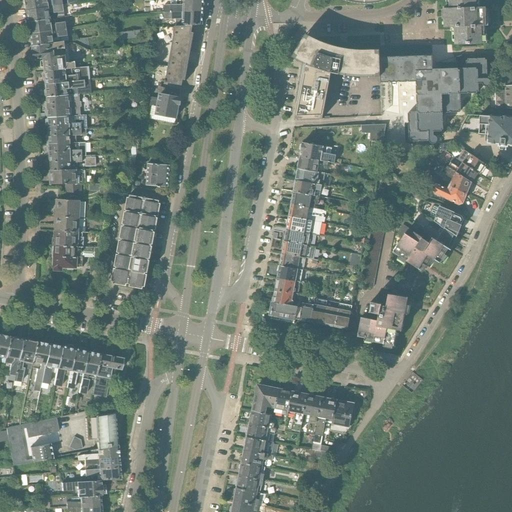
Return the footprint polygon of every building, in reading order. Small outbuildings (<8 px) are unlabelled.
[(64,5),(69,3),(78,2),(77,0),(52,0),(53,1),(49,1),(48,0),(25,0),(27,11),(64,5)] [(164,13),(203,11),(204,0),(170,0),(171,5),(164,6),(164,13)] [(449,0),(449,8),(444,9),(444,28),(454,27),(455,45),(485,44),(484,26),(486,26),(486,7),(479,8),(478,0),(449,0)] [(29,23),(51,19),(50,13),(54,12),(54,13),(65,12),(64,5),(27,11),(29,23)] [(176,26),(193,26),(203,25),(203,11),(164,13),(165,20),(176,20),(176,26)] [(31,35),(67,29),(66,22),(56,24),(56,25),(52,26),(51,19),(29,23),(31,35)] [(170,55),(187,58),(193,26),(176,26),(161,27),(158,41),(173,44),(170,55)] [(33,47),(62,42),(61,37),(68,36),(67,29),(31,35),(33,47)] [(344,48),(336,47),(329,45),(324,43),(319,41),(316,48),(309,47),(306,63),(305,64),(306,64),(304,72),(302,85),(299,102),(295,120),(323,119),(326,102),(329,86),(331,74),(343,76),(356,77),(369,77),(380,76),(380,50),(365,50),(359,50),(354,50),(344,48)] [(41,59),(70,55),(68,44),(65,44),(65,42),(62,42),(33,47),(34,59),(41,59)] [(45,72),(73,69),(77,69),(76,62),(75,62),(71,63),(70,55),(41,59),(41,61),(42,68),(45,67),(45,72)] [(187,58),(170,55),(168,67),(154,64),(150,85),(161,87),(162,82),(165,81),(165,83),(182,86),(187,58)] [(485,95),(489,91),(486,89),(486,87),(488,87),(489,86),(490,85),(490,84),(491,84),(491,82),(490,81),(489,80),(488,79),(487,79),(487,60),(485,60),(485,59),(468,59),(468,61),(466,61),(467,69),(433,70),(432,56),(380,58),(381,83),(417,82),(418,112),(410,112),(410,113),(408,114),(409,140),(411,140),(411,142),(429,141),(430,142),(431,143),(432,144),(433,144),(435,144),(436,143),(437,141),(437,140),(437,138),(437,137),(436,137),(435,136),(434,136),(434,132),(442,131),(442,130),(443,130),(442,113),(460,112),(460,111),(461,111),(460,94),(477,93),(477,92),(478,92),(478,89),(485,95)] [(46,85),(85,81),(84,75),(74,76),(73,69),(45,72),(45,73),(43,74),(44,79),(46,80),(46,85)] [(503,112),(511,113),(511,73),(505,74),(506,86),(505,86),(505,91),(489,91),(485,95),(496,95),(496,109),(503,109),(503,112)] [(47,97),(69,95),(68,89),(78,89),(78,94),(92,93),(91,80),(85,81),(46,85),(47,89),(45,91),(45,96),(47,97)] [(152,107),(151,113),(176,118),(179,105),(180,105),(181,98),(179,98),(180,91),(167,88),(166,95),(159,94),(158,98),(151,97),(150,106),(152,107)] [(49,118),(78,116),(77,107),(82,107),(82,102),(77,102),(76,95),(69,95),(47,97),(48,108),(46,110),(46,115),(49,116),(49,118)] [(511,113),(503,112),(504,115),(483,116),(481,134),(487,135),(487,144),(498,145),(498,147),(507,147),(507,144),(511,144),(511,113)] [(49,131),(87,129),(86,123),(85,123),(85,116),(78,116),(49,118),(46,120),(47,125),(49,126),(49,131)] [(370,141),(383,142),(386,124),(373,125),(361,125),(362,133),(370,134),(370,141)] [(50,144),(77,143),(77,136),(87,135),(87,129),(49,131),(49,135),(47,137),(47,142),(49,143),(50,144)] [(50,157),(88,156),(88,150),(77,150),(77,143),(50,144),(50,145),(48,146),(48,151),(50,152),(50,157)] [(301,157),(320,161),(321,161),(329,163),(335,164),(336,155),(331,154),(332,148),(303,143),(303,144),(301,146),(300,149),(302,152),(301,157)] [(446,152),(448,150),(451,143),(441,144),(438,150),(446,152)] [(464,163),(479,174),(485,164),(464,150),(460,156),(466,160),(464,163)] [(51,171),(77,170),(78,170),(78,163),(83,163),(83,161),(86,161),(86,167),(97,167),(96,157),(86,158),(86,157),(88,157),(88,156),(50,157),(50,162),(48,163),(48,168),(50,169),(50,171),(51,171)] [(298,169),(318,172),(320,161),(301,157),(298,169)] [(476,179),(479,174),(464,163),(462,162),(459,168),(451,162),(448,167),(471,182),(474,178),(476,179)] [(148,164),(146,186),(168,187),(170,165),(148,164)] [(466,194),(471,182),(448,167),(447,166),(443,173),(453,179),(449,187),(447,189),(434,182),(430,190),(459,204),(463,203),(466,194)] [(296,181),(322,186),(323,186),(325,174),(318,172),(298,169),(296,172),(296,173),(296,175),(297,176),(296,181)] [(78,175),(77,170),(51,171),(51,172),(48,173),(48,177),(51,178),(51,185),(66,184),(83,184),(83,175),(78,175)] [(294,192),(320,197),(322,186),(296,181),(294,192)] [(415,192),(424,196),(427,191),(414,185),(410,183),(407,188),(411,190),(415,192)] [(82,193),(82,184),(66,184),(66,194),(82,193)] [(112,196),(115,196),(117,184),(100,185),(101,188),(99,188),(101,198),(106,197),(112,196)] [(292,205),(315,209),(315,205),(319,205),(320,197),(294,192),(292,205)] [(424,196),(415,192),(412,197),(422,202),(424,196)] [(372,198),(378,202),(381,197),(373,193),(372,198)] [(143,289),(159,201),(130,195),(114,284),(127,286),(127,284),(130,284),(130,287),(143,289)] [(57,217),(80,219),(82,201),(58,199),(57,217)] [(289,217),(313,221),(315,209),(292,205),(289,217)] [(457,236),(463,222),(463,221),(463,220),(463,219),(462,218),(462,217),(461,217),(439,207),(434,221),(438,224),(457,236)] [(56,231),(85,232),(85,233),(86,228),(80,227),(80,219),(57,217),(56,231)] [(287,229),(310,233),(320,235),(322,222),(313,221),(289,217),(287,229)] [(452,250),(457,236),(438,224),(434,230),(427,225),(427,226),(422,223),(420,226),(418,225),(417,227),(430,235),(452,250)] [(452,250),(430,235),(427,241),(403,225),(397,234),(403,238),(393,252),(399,256),(398,258),(406,264),(407,261),(424,272),(427,266),(430,267),(435,260),(440,263),(440,262),(442,263),(447,256),(445,254),(449,249),(451,251),(452,250)] [(285,241),(308,246),(310,233),(287,229),(285,241)] [(55,245),(84,247),(85,232),(56,231),(56,237),(54,238),(54,244),(55,245)] [(283,254),(305,258),(314,260),(316,247),(308,246),(285,241),(283,254)] [(78,267),(82,267),(82,258),(92,259),(92,261),(100,263),(103,248),(84,248),(55,245),(53,247),(55,253),(55,267),(55,270),(62,271),(62,267),(69,269),(78,267)] [(103,248),(100,263),(98,275),(106,276),(111,252),(104,248),(103,248)] [(280,266),(303,270),(305,258),(283,254),(280,266)] [(361,256),(352,254),(349,266),(358,268),(361,256)] [(278,278),(301,282),(303,270),(280,266),(278,278)] [(273,302),(296,306),(301,282),(278,278),(273,302)] [(365,338),(364,340),(374,342),(384,344),(384,346),(393,348),(393,345),(394,345),(397,330),(401,331),(405,314),(407,314),(409,305),(406,305),(408,297),(383,292),(382,303),(372,302),(369,312),(379,314),(378,320),(361,317),(358,337),(365,338)] [(300,320),(311,322),(315,299),(316,297),(310,296),(308,304),(303,303),(300,320)] [(311,322),(323,324),(327,301),(315,299),(311,322)] [(323,324),(335,327),(340,303),(327,300),(327,301),(323,324)] [(295,319),(300,320),(303,303),(302,302),(301,307),(296,306),(273,302),(271,314),(272,315),(271,319),(277,320),(277,321),(294,324),(295,319)] [(340,303),(335,327),(348,329),(352,306),(340,303)] [(0,362),(5,364),(5,363),(10,336),(8,336),(8,335),(7,333),(4,332),(2,333),(1,335),(0,334),(0,362)] [(8,375),(15,376),(23,339),(10,336),(5,363),(10,364),(8,375)] [(31,370),(31,368),(36,342),(23,339),(15,376),(14,381),(21,383),(24,368),(31,370)] [(39,392),(41,383),(49,344),(36,342),(31,368),(37,369),(34,382),(37,382),(35,391),(39,392)] [(51,373),(56,373),(61,347),(49,344),(41,383),(48,385),(51,373)] [(64,374),(69,375),(74,349),(73,349),(73,347),(72,346),(69,345),(67,346),(67,348),(61,347),(56,373),(54,386),(61,387),(64,374)] [(75,384),(80,385),(87,352),(85,351),(86,350),(85,348),(81,347),(80,348),(79,350),(74,349),(69,375),(66,388),(74,390),(75,384)] [(89,380),(94,381),(96,375),(100,354),(98,354),(97,351),(94,350),(92,353),(87,352),(80,385),(78,393),(86,395),(89,380)] [(100,354),(96,375),(109,378),(112,368),(121,370),(122,367),(123,366),(124,363),(123,362),(123,359),(100,354)] [(108,387),(94,384),(92,394),(106,397),(108,387)] [(272,408),(275,409),(279,390),(258,385),(252,411),(266,414),(267,407),(272,408)] [(288,415),(289,412),(293,392),(279,390),(275,409),(274,413),(288,415)] [(300,432),(304,414),(308,395),(293,392),(289,412),(295,413),(292,430),(300,432)] [(314,435),(315,435),(322,398),(308,395),(304,414),(310,416),(307,434),(314,435)] [(331,427),(332,427),(337,400),(336,400),(322,398),(315,435),(314,435),(312,443),(321,445),(326,419),(333,420),(331,427)] [(337,400),(332,427),(332,428),(345,430),(350,425),(351,415),(354,416),(356,408),(341,405),(342,401),(337,400)] [(250,424),(274,429),(275,423),(271,423),(272,414),(271,414),(271,415),(266,414),(252,411),(250,424)] [(117,446),(117,439),(116,428),(115,413),(95,417),(95,418),(93,418),(85,420),(87,441),(95,440),(97,439),(98,450),(117,446)] [(59,431),(56,418),(37,422),(25,425),(26,427),(28,437),(59,431)] [(247,437),(273,442),(274,435),(275,435),(276,430),(274,429),(250,424),(247,437)] [(8,440),(13,466),(25,464),(18,429),(6,431),(8,440)] [(245,450),(271,455),(274,442),(273,442),(247,437),(245,450)] [(81,441),(74,438),(69,448),(75,451),(82,450),(81,441)] [(305,448),(309,449),(321,451),(321,450),(322,445),(321,445),(312,443),(310,443),(306,442),(304,448),(305,448)] [(50,444),(31,448),(34,462),(53,458),(50,444)] [(84,460),(119,457),(117,446),(98,450),(90,451),(91,454),(84,455),(78,456),(78,460),(84,460)] [(321,451),(315,450),(309,449),(305,448),(304,452),(308,453),(310,456),(313,457),(333,461),(335,453),(321,450),(321,451)] [(242,463),(265,467),(267,460),(267,461),(268,460),(273,461),(273,455),(271,455),(245,450),(242,463)] [(85,470),(119,467),(119,457),(84,460),(85,470)] [(306,469),(318,471),(319,465),(307,462),(306,469)] [(240,476),(263,480),(265,474),(264,474),(265,467),(242,463),(240,476)] [(86,481),(99,480),(120,479),(119,467),(85,470),(86,481)] [(237,488),(260,493),(262,486),(263,480),(240,476),(237,488)] [(62,491),(77,490),(77,498),(100,495),(99,485),(99,480),(86,481),(61,483),(62,491)] [(235,501),(259,506),(260,500),(259,500),(260,493),(237,488),(235,501)] [(66,507),(101,508),(100,495),(77,498),(66,498),(66,507)] [(232,511),(256,511),(257,511),(259,506),(235,501),(232,511)]
